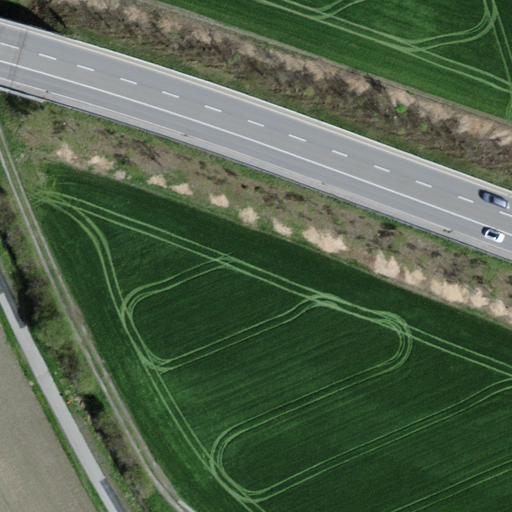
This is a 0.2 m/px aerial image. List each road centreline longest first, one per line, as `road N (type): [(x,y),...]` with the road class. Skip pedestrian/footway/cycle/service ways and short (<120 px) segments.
road 1 (primary): [(511,225),(214,117),(0,52)]
road 2 (track): [(184,511),(80,330),(0,139)]
road 3 (unclassified): [(118,511),(0,285)]
